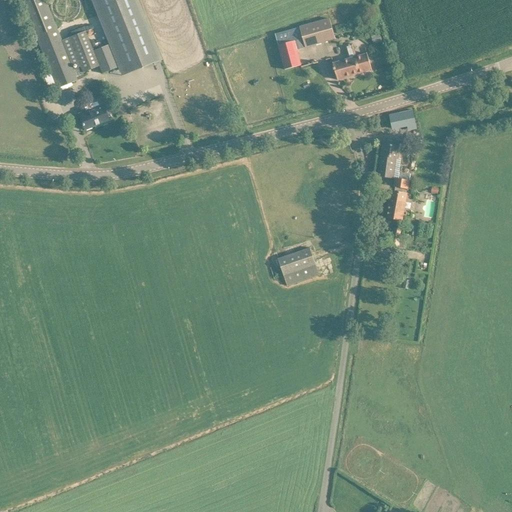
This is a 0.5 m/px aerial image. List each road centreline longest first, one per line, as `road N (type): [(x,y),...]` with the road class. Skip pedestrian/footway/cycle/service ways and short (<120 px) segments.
road 1 (unclassified): [(320,511),(359,230),(362,179),(349,118)]
road 2 (tertiary): [(0,169),(102,177),(349,118)]
road 3 (tertiary): [(349,118),(511,65)]
